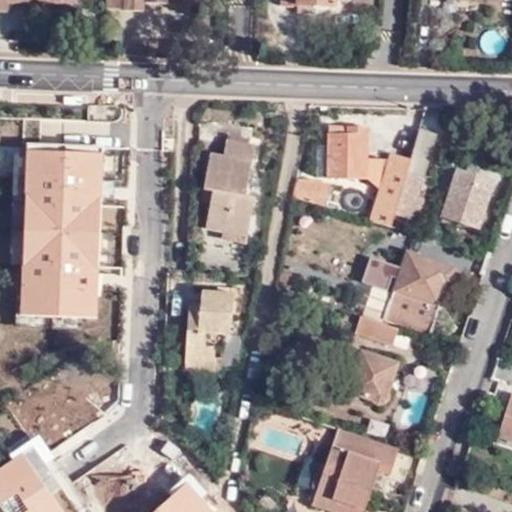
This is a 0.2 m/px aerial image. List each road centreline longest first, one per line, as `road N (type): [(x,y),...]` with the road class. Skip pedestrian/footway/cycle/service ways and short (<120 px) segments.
road 1 (unknown): [(311,83),(236,511)]
road 2 (residential): [(152,77),(140,404),(69,469)]
road 3 (tertiary): [(152,77),(511,90)]
road 4 (residential): [(511,250),(427,511)]
road 5 (tertiary): [(0,70),(152,77)]
